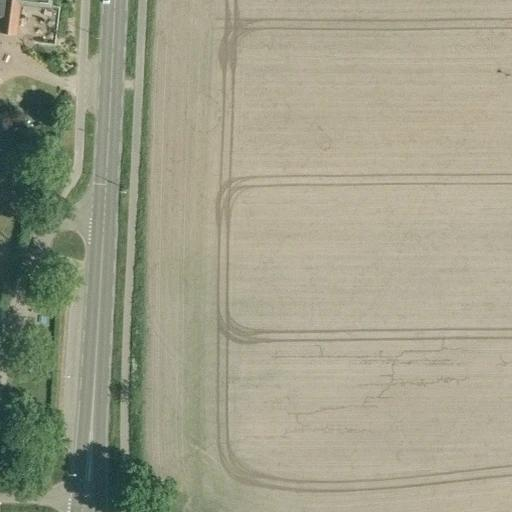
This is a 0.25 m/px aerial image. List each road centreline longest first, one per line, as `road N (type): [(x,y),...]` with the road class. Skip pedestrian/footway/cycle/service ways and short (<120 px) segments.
road 1 (secondary): [(86,497),(105,219)]
road 2 (secondary): [(105,219),(114,0)]
road 3 (unclassified): [(105,219),(49,225),(0,364)]
